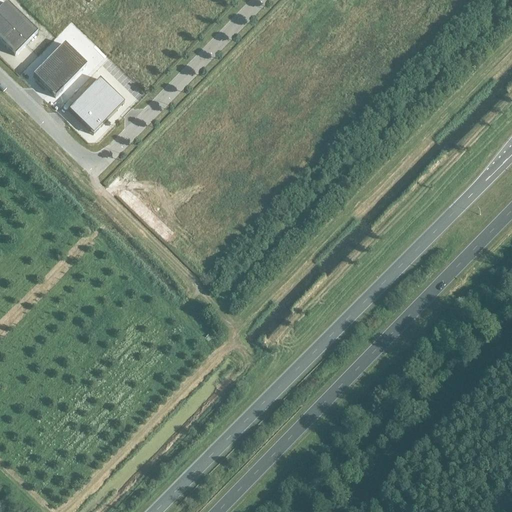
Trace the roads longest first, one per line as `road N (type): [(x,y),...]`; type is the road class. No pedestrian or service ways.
road 1 (trunk): [(511,155),(155,511)]
road 2 (trunk): [(217,511),(511,211)]
road 3 (unclassified): [(0,75),(99,166),(259,0)]
road 4 (track): [(357,511),(511,353)]
